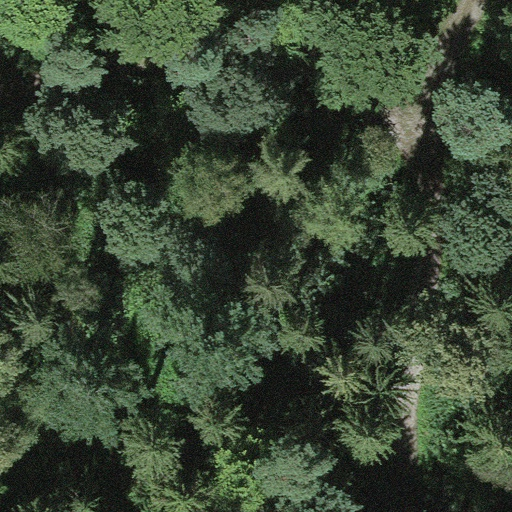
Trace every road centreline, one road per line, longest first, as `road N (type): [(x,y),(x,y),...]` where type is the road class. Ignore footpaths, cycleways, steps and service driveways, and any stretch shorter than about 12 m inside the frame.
road 1 (track): [(483,0),(421,88),(444,227),(414,410)]
road 2 (track): [(421,88),(343,64),(241,52),(115,59),(0,84)]
road 3 (track): [(414,410),(342,511)]
